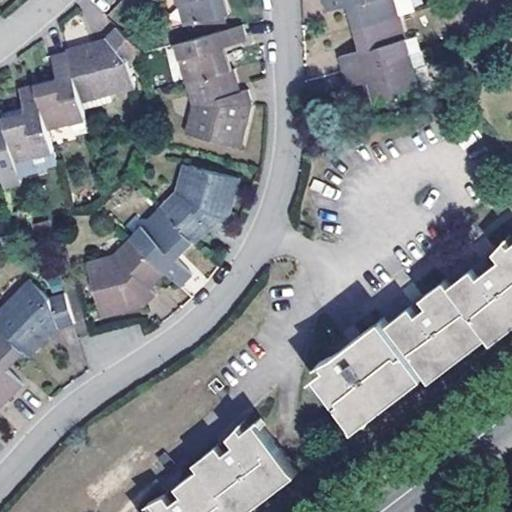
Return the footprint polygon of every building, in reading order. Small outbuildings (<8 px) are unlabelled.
[(181,0),(176,0),(183,24),(188,23),(181,0)] [(191,22),(225,14),(221,0),(181,0),(188,23),(191,22)] [(221,0),(225,14),(231,12),(227,0),(221,0)] [(324,0),(327,10),(349,4),(354,3),(360,26),(398,16),(393,0),(324,0)] [(393,0),(398,16),(402,15),(410,13),(406,0),(393,0)] [(354,3),(349,4),(355,28),(360,26),(354,3)] [(225,14),(191,22),(193,31),(227,23),(225,14)] [(398,16),(408,53),(412,52),(402,15),(398,16)] [(398,16),(360,26),(366,48),(361,49),(339,55),(344,71),(408,53),(398,16)] [(190,81),(228,70),(221,47),(227,45),(247,41),(243,25),(179,41),(190,81)] [(360,26),(355,28),(361,49),(366,48),(360,26)] [(94,46),(69,53),(80,95),(132,81),(127,59),(139,49),(117,27),(105,38),(107,43),(94,46)] [(69,52),(69,53),(94,46),(107,43),(105,38),(68,48),(69,52)] [(179,41),(175,42),(186,82),(190,81),(179,41)] [(221,47),(228,70),(233,69),(227,45),(221,47)] [(91,136),(82,99),(80,95),(69,53),(69,52),(52,56),(58,77),(55,78),(53,78),(54,84),(36,89),(52,148),(91,136)] [(408,53),(418,91),(422,90),(412,52),(408,53)] [(408,53),(344,71),(348,86),(370,80),(375,79),(376,84),(381,101),(418,91),(408,53)] [(235,90),(244,88),(238,67),(234,68),(237,82),(234,83),(235,87),(235,90)] [(197,106),(190,134),(243,147),(255,100),(251,86),(244,88),(235,90),(235,87),(234,83),(237,82),(234,68),(233,69),(228,70),(190,81),(197,106)] [(35,84),(36,89),(54,84),(53,78),(35,84)] [(375,79),(370,80),(376,103),(381,101),(376,84),(375,79)] [(133,85),(132,81),(80,95),(82,99),(133,85)] [(190,81),(186,82),(192,107),(186,133),(190,134),(197,106),(190,81)] [(53,152),(52,148),(36,89),(35,84),(20,88),(26,110),(22,111),(3,116),(3,114),(0,114),(0,174),(3,184),(24,179),(22,170),(56,161),(53,152)] [(53,152),(93,141),(91,136),(52,148),(53,152)] [(177,189),(159,208),(162,211),(181,191),(188,165),(184,164),(177,189)] [(206,220),(213,227),(218,232),(230,219),(240,179),(188,165),(181,191),(162,211),(190,238),(192,240),(204,228),(201,225),(203,223),(206,220)] [(135,240),(162,211),(159,208),(132,237),(135,240)] [(174,256),(190,238),(162,211),(135,240),(165,269),(169,273),(182,285),(192,275),(178,260),(174,256)] [(197,245),(213,227),(206,220),(203,223),(201,225),(204,228),(192,240),(194,243),(197,245)] [(317,372),(324,380),(357,427),(428,373),(432,378),(489,336),(493,341),(511,326),(511,238),(509,236),(495,250),(499,257),(489,265),(478,274),(473,266),(450,284),(445,278),(422,295),(428,303),(417,310),(414,307),(411,303),(388,321),(384,316),(355,336),(319,361),(323,367),(317,372)] [(87,262),(89,267),(118,257),(135,240),(132,237),(116,253),(87,262)] [(178,260),(194,243),(192,240),(190,238),(174,256),(178,260)] [(154,281),(165,269),(135,240),(118,257),(89,267),(103,317),(146,305),(156,294),(152,290),(146,283),(150,278),(154,281)] [(499,257),(495,250),(473,266),(478,274),(489,265),(499,257)] [(169,273),(165,269),(154,281),(150,278),(146,283),(152,290),(169,273)] [(0,314),(33,281),(29,277),(0,306),(0,314)] [(53,323),(58,327),(75,324),(66,292),(49,296),(33,281),(0,314),(0,326),(22,348),(25,352),(48,329),(53,323)] [(428,303),(422,295),(411,303),(414,307),(417,310),(428,303)] [(30,356),(58,327),(53,323),(48,329),(25,352),(30,356)] [(9,362),(22,348),(0,326),(0,383),(12,396),(23,385),(8,369),(5,366),(9,362)] [(5,366),(8,369),(25,352),(22,348),(9,362),(5,366)] [(324,380),(317,372),(313,375),(319,383),(324,380)] [(0,405),(1,407),(12,396),(0,383),(0,405)] [(263,417),(257,421),(263,428),(269,424),(263,417)] [(246,511),(300,473),(263,428),(257,421),(252,424),(247,419),(231,435),(237,443),(231,446),(225,450),(220,443),(197,460),(202,467),(179,485),(182,489),(185,493),(174,500),(169,492),(150,502),(155,509),(150,511),(246,511)] [(231,435),(220,443),(225,450),(231,446),(237,443),(231,435)] [(174,463),(166,451),(159,457),(167,468),(174,463)] [(179,485),(169,492),(174,500),(185,493),(182,489),(179,485)]
